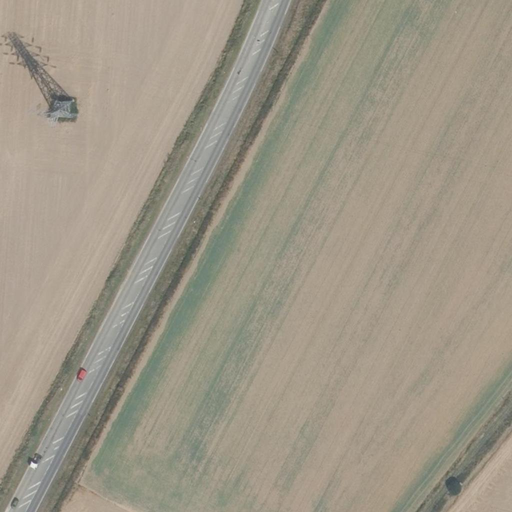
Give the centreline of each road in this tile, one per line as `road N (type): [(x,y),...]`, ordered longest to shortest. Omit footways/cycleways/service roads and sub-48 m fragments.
road 1 (primary): [(267,0),(10,511)]
road 2 (primary): [(30,511),(286,0)]
road 3 (track): [(431,511),(511,415)]
